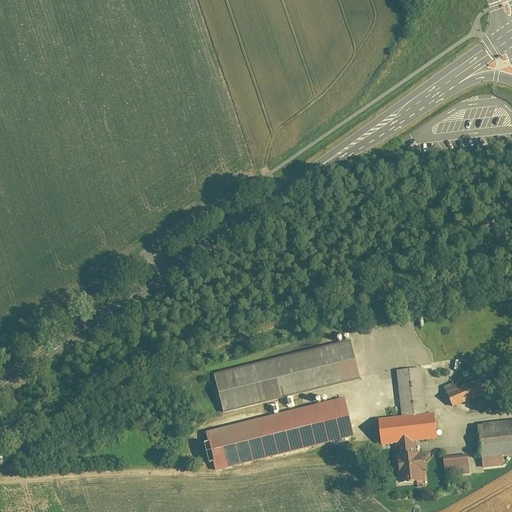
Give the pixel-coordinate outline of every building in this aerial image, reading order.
[(214,376),(224,416),(362,383),(352,343),(214,376)] [(502,377),(511,374),(511,365),(500,370),(502,377)] [(403,420),(427,418),(422,369),(397,372),(403,420)] [(439,401),(444,414),(493,394),(487,380),(439,401)] [(345,400),(204,435),(214,477),(355,442),(345,400)] [(379,424),(382,449),(438,443),(436,418),(379,424)] [(511,424),(479,428),(482,461),(511,458),(511,424)] [(421,445),(396,447),(399,487),(424,484),(421,445)] [(469,457),(443,459),(445,478),(470,476),(469,457)]
